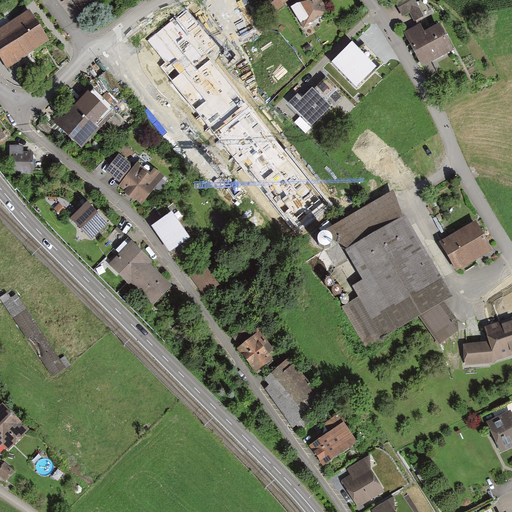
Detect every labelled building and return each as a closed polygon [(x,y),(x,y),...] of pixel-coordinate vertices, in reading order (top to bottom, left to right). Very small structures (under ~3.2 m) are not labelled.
[(95,0),(73,0),(82,12),(96,2),(95,0)] [(289,0),(270,0),(277,9),(289,0)] [(319,0),(299,0),(291,6),(304,26),(327,10),(319,0)] [(415,0),(396,0),(395,1),(403,16),(409,12),(414,21),(424,16),(417,3),(415,0)] [(0,27),(0,57),(7,68),(50,40),(29,9),(0,28),(0,27)] [(187,10),(149,40),(165,64),(159,68),(209,127),(243,101),(205,54),(217,45),(187,10)] [(420,23),(404,31),(422,65),(453,49),(440,23),(425,31),(420,23)] [(378,70),(352,42),(330,63),(356,91),(378,70)] [(309,129),(329,110),(321,102),(334,90),(325,80),(302,103),(297,98),(288,107),(309,129)] [(75,105),(96,126),(114,108),(95,89),(91,93),(88,91),(75,105)] [(72,102),(55,121),(83,147),(99,129),(96,126),(75,105),(72,102)] [(275,139),(249,106),(216,133),(297,231),(329,204),(315,186),(275,139)] [(23,145),(10,145),(10,173),(33,172),(32,152),(23,152),(23,145)] [(143,204),(164,176),(154,168),(151,172),(138,161),(135,165),(119,153),(106,171),(122,183),(119,186),(125,190),(124,192),(135,200),(136,198),(143,204)] [(402,217),(392,191),(325,232),(345,249),(362,280),(352,286),(358,297),(342,306),(365,347),(419,316),(439,344),(458,331),(457,319),(445,300),(453,295),(406,215),(402,217)] [(60,201),(54,208),(63,214),(68,207),(60,201)] [(109,222),(87,201),(70,218),(92,239),(109,222)] [(172,212),(152,225),(169,251),(189,238),(172,212)] [(478,221),(441,242),(457,271),(495,249),(478,221)] [(152,260),(131,241),(109,264),(130,284),(131,282),(154,305),(172,286),(149,263),(152,260)] [(206,267),(191,277),(204,295),(218,284),(206,267)] [(15,294),(3,302),(52,376),(64,368),(15,294)] [(511,356),(511,318),(485,327),(489,341),(463,344),(465,365),(497,362),(511,356)] [(261,330),(237,348),(255,372),(273,359),(268,352),(274,348),(261,330)] [(289,357),(265,379),(270,385),(265,389),(293,428),(297,424),(301,429),(327,403),(289,357)] [(28,430),(4,405),(0,409),(0,447),(3,444),(9,449),(28,430)] [(511,446),(511,413),(510,409),(486,421),(502,452),(511,446)] [(338,415),(325,423),(331,431),(310,445),(323,464),(356,441),(338,415)] [(351,475),(342,480),(357,506),(383,492),(370,469),(369,455),(347,468),(351,475)] [(3,462),(0,467),(0,476),(8,480),(14,468),(3,462)] [(396,511),(395,509),(394,496),(372,510),(373,511),(396,511)]
